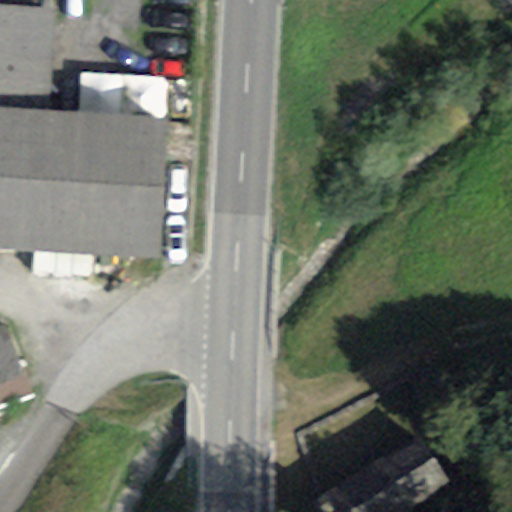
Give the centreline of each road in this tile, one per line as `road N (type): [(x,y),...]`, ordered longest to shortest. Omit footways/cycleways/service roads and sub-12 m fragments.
road 1 (secondary): [(230,337),(252,0)]
road 2 (unclassified): [(230,337),(157,339),(97,365),(0,505)]
road 3 (secondary): [(231,511),(230,337)]
